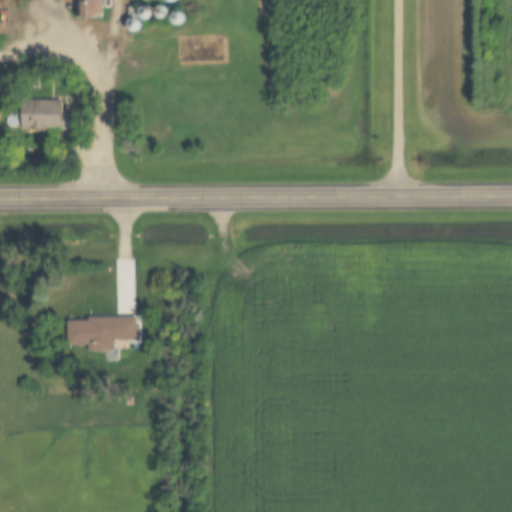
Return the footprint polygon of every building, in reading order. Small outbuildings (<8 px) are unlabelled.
[(76,0),(99,0),(99,19),(76,19),(76,0)] [(139,11),(141,9),(143,8),(145,8),(148,9),(150,10),(151,12),(152,14),(152,16),(151,18),(150,20),(148,21),(146,22),(143,22),(141,21),(140,20),(138,18),(138,15),(138,13),(139,11)] [(155,12),(157,10),(158,9),(161,8),(163,8),(165,9),(167,10),(168,12),(169,14),(168,17),(167,19),(166,21),(163,22),(161,22),(159,21),(157,20),(155,18),(155,16),(155,14),(155,12)] [(171,17),(172,16),(174,14),(176,14),(178,14),(180,14),(182,16),(183,18),(184,20),(184,23),(183,25),(181,26),(179,28),(176,28),(174,27),(172,26),(171,24),(170,22),(170,20),(171,17)] [(128,24),(129,22),(131,21),(133,20),(135,20),(137,21),(139,22),(140,24),(141,27),(141,29),(140,31),(138,33),(136,34),(133,34),(131,34),(129,32),(128,31),(127,28),(127,26),(128,24)] [(175,42),(222,42),(222,62),(175,62),(175,42)] [(19,102),(59,102),(59,132),(19,132),(19,102)] [(85,323),(85,320),(134,320),(134,342),(111,342),(111,353),(86,353),(86,347),(65,347),(65,323),(85,323)] [(0,511),(0,499),(15,501),(13,511),(0,511)]
